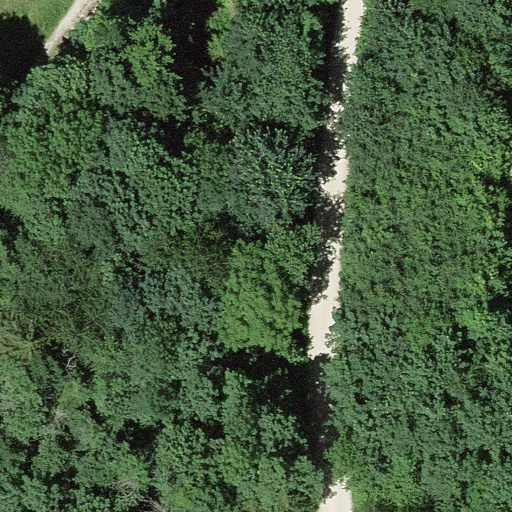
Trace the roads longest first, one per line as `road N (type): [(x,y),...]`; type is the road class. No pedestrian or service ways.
road 1 (track): [(352,0),(324,309),(328,460),(340,511)]
road 2 (track): [(88,0),(43,56),(0,132)]
